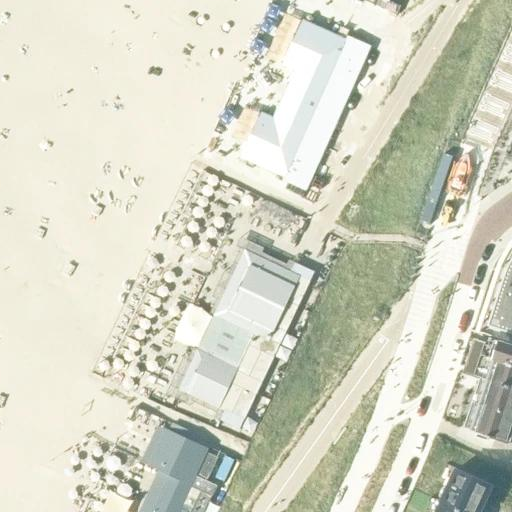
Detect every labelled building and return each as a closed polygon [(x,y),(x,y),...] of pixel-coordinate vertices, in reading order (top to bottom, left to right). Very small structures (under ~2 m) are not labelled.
[(282,58),(298,18),(286,13),(270,53),(282,58)] [(368,97),(322,71),(296,116),(342,143),(368,97)] [(286,305),(243,287),(197,390),(226,403),(231,391),(261,404),(326,257),(311,250),(286,305)] [(511,253),(502,269),(481,333),(511,343),(511,253)] [(511,354),(490,347),(476,342),(466,373),(479,378),(489,381),(472,431),(510,444),(511,438),(511,354)] [(221,454),(175,430),(153,472),(171,481),(154,511),(210,511),(218,499),(202,491),(221,454)] [(443,502),(465,511),(481,511),(483,509),(485,509),(489,501),(488,500),(494,486),(458,469),(443,502)] [(465,511),(443,502),(437,511),(465,511)]
